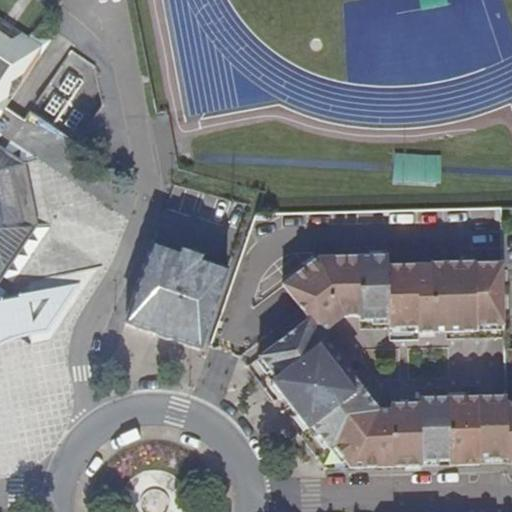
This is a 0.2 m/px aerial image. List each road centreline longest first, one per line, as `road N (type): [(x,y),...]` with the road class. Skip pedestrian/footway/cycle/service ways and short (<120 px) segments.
road 1 (residential): [(87,437),(88,331),(146,196),(109,16),(67,0)]
road 2 (residential): [(249,501),(511,498)]
road 3 (residential): [(249,501),(241,470),(200,423),(153,411),(106,423),(87,437)]
